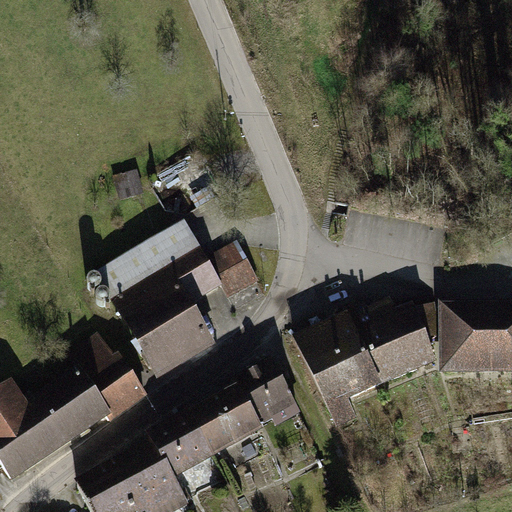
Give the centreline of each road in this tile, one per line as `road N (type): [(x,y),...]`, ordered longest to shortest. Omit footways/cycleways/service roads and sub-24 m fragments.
road 1 (unclassified): [(21,511),(249,337),(282,296),(294,250),(291,208),(208,0)]
road 2 (track): [(356,511),(263,323)]
road 3 (track): [(344,131),(369,43),(372,0)]
